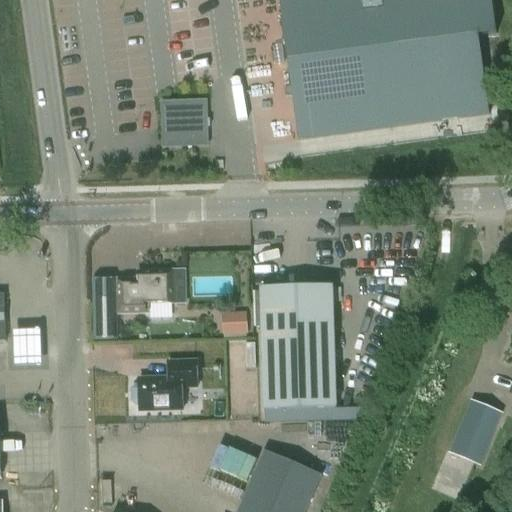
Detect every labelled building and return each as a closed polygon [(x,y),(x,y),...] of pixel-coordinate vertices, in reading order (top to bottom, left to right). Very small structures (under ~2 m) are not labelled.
[(280,0),(300,144),(489,118),(478,43),(497,40),(491,0),(280,0)] [(205,103),(162,104),(163,147),(206,146),(205,103)] [(129,280),(127,280),(116,280),(116,305),(116,315),(144,315),(144,305),(185,304),(184,271),(136,272),(137,287),(129,287),(129,280)] [(331,287),(260,289),(264,412),(335,410),(331,287)] [(116,315),(116,305),(94,306),(95,346),(117,345),(116,315)] [(246,312),(218,313),(219,337),(247,336),(246,312)] [(43,335),(15,336),(16,372),(45,371),(43,335)] [(137,387),(132,392),(132,403),(137,408),(140,408),(140,414),(185,413),(185,393),(197,393),(196,363),(169,364),(169,380),(139,381),(139,387),(137,387)] [(449,454),(479,466),(501,415),(471,402),(449,454)] [(305,511),(320,476),(264,452),(237,511),(305,511)]
